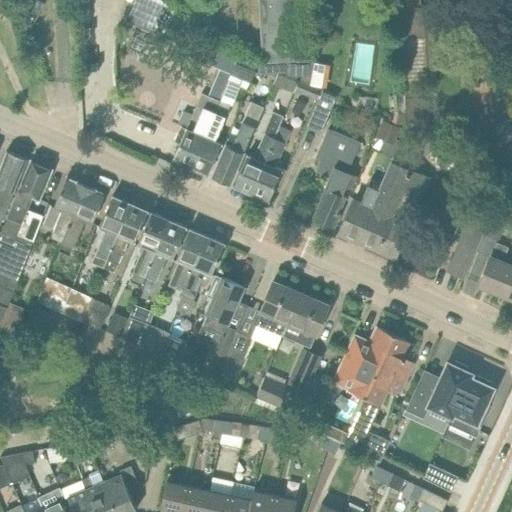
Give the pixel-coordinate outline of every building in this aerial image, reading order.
[(110,0),(106,21),(115,23),(119,0),(110,0)] [(300,0),(260,0),(264,61),(303,58),(300,0)] [(426,37),(410,37),(411,68),(426,68),(426,37)] [(239,101),(246,57),(219,53),(212,96),(239,101)] [(286,74),(311,85),(315,64),(316,58),(287,60),(286,74)] [(315,64),(311,85),(323,88),(329,66),(315,64)] [(277,74),(273,84),(293,93),(294,90),(298,80),(281,73),(281,75),(277,74)] [(322,89),(306,128),(321,134),(338,97),(322,89)] [(180,142),(173,158),(190,166),(214,111),(219,100),(208,95),(200,114),(193,111),(187,126),(181,123),(175,140),(180,142)] [(232,145),(226,143),(212,175),(230,183),(238,165),(263,106),(250,101),(242,120),(243,121),(232,145)] [(214,111),(190,166),(208,173),(216,155),(221,142),(214,140),(225,115),(214,111)] [(357,175),(348,171),(360,142),(329,128),(316,157),(320,159),(315,170),(329,177),(324,187),(327,187),(314,217),(333,225),(346,195),(348,196),(357,175)] [(275,137),(264,132),(254,157),(247,154),(233,184),(251,192),(275,137)] [(275,137),(251,192),(268,200),(282,169),(275,166),(286,142),(275,137)] [(7,149),(7,150),(0,167),(0,185),(0,186),(0,224),(28,157),(7,149)] [(51,168),(31,160),(8,214),(22,220),(33,194),(39,197),(51,168)] [(382,184),(358,240),(378,248),(394,255),(408,223),(404,221),(416,193),(424,175),(409,169),(391,161),(381,184),(382,184)] [(86,183),(67,175),(54,206),(63,210),(52,236),(62,240),(86,183)] [(353,199),(339,231),(358,240),(382,184),(381,184),(370,179),(360,201),(353,199)] [(105,191),(86,183),(62,240),(58,250),(70,255),(85,220),(92,223),(105,191)] [(130,202),(113,195),(99,226),(106,229),(92,262),(103,267),(130,202)] [(456,252),(448,270),(463,276),(470,258),(482,232),(493,207),(480,201),(472,219),(466,217),(456,238),(460,240),(456,252)] [(148,210),(130,202),(103,267),(115,272),(129,238),(135,241),(148,210)] [(511,215),(493,207),(482,232),(499,240),(504,228),(511,231),(511,215)] [(146,274),(169,219),(151,211),(138,243),(145,246),(132,278),(142,282),(146,274)] [(169,219),(146,274),(157,279),(168,255),(173,257),(186,226),(169,219)] [(184,290),(207,235),(190,227),(176,258),(184,262),(174,286),(184,290)] [(225,242),(207,235),(184,290),(184,291),(183,295),(193,300),(195,295),(200,284),(203,285),(207,284),(225,242)] [(0,317),(28,250),(0,238),(0,317)] [(497,241),(486,265),(478,283),(506,295),(511,280),(511,261),(504,258),(509,246),(497,241)] [(222,277),(215,295),(202,324),(221,332),(213,349),(227,355),(224,361),(238,330),(237,329),(247,306),(236,301),(243,286),(222,277)] [(73,289),(47,278),(37,300),(63,312),(73,289)] [(265,299),(255,322),(270,328),(284,334),(289,321),(301,292),(273,280),(265,299)] [(92,297),(73,289),(63,312),(83,321),(92,297)] [(301,292),(289,321),(304,327),(298,341),(310,346),(321,322),(328,304),(301,292)] [(110,304),(92,297),(83,321),(92,325),(100,328),(110,304)] [(32,311),(9,301),(0,321),(0,327),(21,337),(32,311)] [(149,324),(131,316),(121,338),(141,347),(149,324)] [(354,334),(342,360),(357,367),(347,388),(365,397),(395,334),(377,325),(369,341),(354,334)] [(252,336),(238,330),(224,361),(238,367),(252,336)] [(365,397),(344,442),(380,460),(389,440),(369,430),(395,376),(405,381),(413,363),(405,359),(405,358),(402,356),(409,341),(395,334),(365,397)] [(169,335),(162,356),(181,365),(188,344),(169,335)] [(321,357),(302,349),(287,383),(306,391),(321,357)] [(451,415),(452,416),(471,375),(472,372),(467,370),(468,366),(454,360),(453,363),(447,361),(440,376),(424,369),(406,409),(423,417),(429,405),(451,415)] [(286,380),(267,372),(255,401),(254,400),(254,402),(279,413),(290,386),(285,384),(286,380)] [(490,384),(492,380),(477,374),(475,377),(471,375),(452,416),(451,415),(448,421),(476,434),(487,410),(483,409),(494,385),(490,384)] [(323,380),(320,387),(327,390),(330,383),(323,380)] [(313,405),(294,396),(287,413),(306,421),(313,405)] [(203,431),(199,419),(175,427),(177,434),(177,435),(178,439),(203,431)] [(214,419),(212,431),(222,433),(224,420),(214,419)] [(233,421),(224,420),(222,433),(232,434),(233,421)] [(257,424),(255,437),(266,439),(269,426),(257,424)] [(277,427),(269,426),(266,439),(275,440),(277,427)] [(292,428),(288,446),(298,448),(302,430),(292,428)] [(323,434),(317,445),(326,449),(332,438),(323,434)] [(340,442),(332,438),(326,449),(335,454),(340,442)] [(82,452),(80,441),(70,443),(72,454),(82,452)] [(72,454),(70,443),(60,444),(62,456),(72,454)] [(35,461),(32,450),(22,452),(25,463),(35,461)] [(20,452),(1,456),(4,464),(12,482),(29,476),(28,471),(20,452)] [(430,462),(423,477),(450,490),(457,475),(430,462)] [(0,487),(12,482),(4,464),(0,464),(0,487)] [(130,465),(119,469),(121,474),(103,481),(116,511),(127,511),(136,508),(129,491),(140,487),(130,465)] [(376,465),(371,476),(380,481),(385,469),(376,465)] [(394,473),(385,469),(380,481),(389,485),(394,473)] [(99,472),(82,479),(86,488),(95,511),(116,511),(103,481),(99,472)] [(82,479),(63,487),(74,511),(95,511),(86,488),(82,479)] [(182,511),(189,484),(167,479),(159,511),(182,511)] [(204,511),(209,489),(189,484),(182,511),(204,511)] [(410,495),(420,500),(425,488),(416,484),(410,495)] [(448,499),(425,488),(420,500),(442,511),(448,499)] [(226,511),(231,493),(209,489),(204,511),(226,511)] [(270,511),(275,493),(254,489),(248,511),(270,511)] [(248,511),(252,498),(231,493),(226,511),(248,511)] [(275,493),(270,511),(293,511),(297,498),(275,493)] [(67,511),(61,499),(43,507),(45,511),(67,511)] [(322,502),(316,511),(341,511),(342,511),(322,502)]
